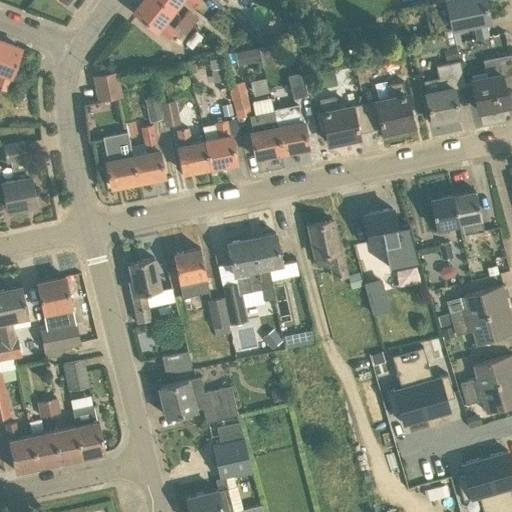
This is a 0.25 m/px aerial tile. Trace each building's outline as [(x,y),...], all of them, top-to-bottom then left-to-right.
[(143,0),(134,11),(169,39),(176,30),(165,20),(173,10),(160,0),(143,0)] [(160,0),(173,10),(180,0),(185,0),(195,8),(201,0),(160,0)] [(455,43),(452,28),(490,21),(485,0),(438,0),(424,3),(430,33),(420,35),(423,50),(455,43)] [(182,17),(193,26),(199,18),(188,9),(182,17)] [(182,17),(176,24),(187,33),(193,26),(182,17)] [(0,87),(6,90),(20,53),(22,48),(0,39),(0,72),(1,73),(0,75),(0,87)] [(264,66),(276,63),(272,46),(259,48),(264,66)] [(456,46),(444,49),(446,61),(458,59),(456,46)] [(238,66),(250,63),(247,50),(235,52),(238,66)] [(508,104),(504,82),(511,80),(511,57),(511,54),(484,59),(488,75),(472,78),(480,111),(508,104)] [(189,74),(197,72),(194,59),(186,61),(189,74)] [(189,74),(186,61),(177,63),(181,76),(189,74)] [(432,121),(460,115),(454,87),(465,85),(460,61),(437,66),(439,77),(442,89),(427,93),(426,93),(432,121)] [(302,70),(287,74),(293,100),(308,96),(302,70)] [(118,71),(115,72),(94,76),(98,101),(123,96),(118,71)] [(265,75),(247,79),(251,99),(270,95),(265,75)] [(243,81),(228,84),(236,118),(251,114),(243,81)] [(413,125),(406,93),(403,81),(388,84),(391,97),(362,103),(369,130),(382,127),(383,131),(413,125)] [(369,130),(362,103),(340,108),(337,95),(321,99),(324,113),(322,113),(329,143),(360,136),(359,132),(369,130)] [(158,96),(145,99),(150,122),(163,119),(158,96)] [(283,152),(276,114),(275,115),(274,110),(271,98),(252,102),(255,114),(250,115),(253,131),(251,131),(256,157),(283,152)] [(176,100),(160,103),(165,126),(180,123),(176,100)] [(309,147),(304,121),(302,122),(298,104),(274,108),(274,110),(275,115),(276,114),(283,152),(309,147)] [(136,120),(126,122),(128,135),(138,133),(136,120)] [(210,167),(236,162),(231,135),(230,136),(226,120),(216,122),(219,137),(204,140),(210,167)] [(165,176),(159,149),(158,150),(153,124),(142,127),(145,144),(131,147),(138,181),(165,176)] [(210,167),(204,140),(191,143),(188,127),(177,129),(181,145),(179,145),(184,172),(210,167)] [(131,147),(130,140),(126,138),(118,139),(116,144),(114,134),(103,136),(112,187),(138,181),(131,147)] [(37,204),(25,145),(24,141),(5,145),(8,162),(12,161),(16,179),(3,182),(4,186),(8,209),(37,204)] [(476,190),(453,195),(459,222),(462,234),(484,229),(476,190)] [(459,222),(453,195),(431,199),(437,232),(447,230),(446,225),(459,222)] [(393,207),(374,211),(366,213),(371,237),(373,246),(389,242),(394,264),(407,261),(402,238),(400,239),(393,207)] [(334,220),(309,225),(317,266),(330,263),(333,277),(349,274),(344,250),(341,250),(334,220)] [(275,232),(252,237),(262,287),(265,301),(275,299),(272,285),(268,266),(282,263),(275,232)] [(262,287),(252,237),(228,242),(234,273),(236,282),(240,281),(242,291),(251,289),(262,287)] [(450,243),(440,245),(443,260),(453,258),(450,243)] [(210,291),(202,252),(201,247),(174,253),(182,294),(182,297),(210,291)] [(154,257),(129,262),(132,279),(129,279),(139,322),(150,320),(145,291),(161,288),(154,257)] [(496,266),(487,268),(489,276),(498,273),(496,266)] [(65,276),(38,282),(44,313),(47,327),(41,329),(45,350),(80,342),(65,276)] [(381,279),(364,284),(372,313),(389,308),(381,279)] [(222,285),(225,296),(230,324),(248,320),(242,291),(240,281),(236,282),(222,285)] [(453,323),(509,308),(502,284),(462,295),(466,308),(450,312),(453,323)] [(27,309),(23,290),(22,285),(0,289),(0,335),(1,341),(0,340),(0,368),(0,370),(8,368),(7,359),(23,356),(19,337),(17,338),(15,328),(30,325),(29,316),(27,309)] [(215,336),(231,332),(230,324),(225,296),(208,299),(215,336)] [(511,318),(509,308),(453,323),(456,334),(473,329),(476,342),(492,338),(511,332),(511,318)] [(453,323),(450,312),(438,316),(441,327),(453,323)] [(452,326),(442,329),(444,339),(455,336),(452,326)] [(282,340),(274,329),(264,336),(272,348),(282,340)] [(284,336),(287,348),(314,342),(311,330),(284,336)] [(408,350),(427,417),(450,410),(447,398),(455,396),(448,373),(433,378),(424,346),(408,350)] [(188,350),(162,355),(166,375),(192,369),(188,350)] [(404,423),(427,417),(408,350),(393,355),(402,386),(386,391),(393,414),(400,411),(404,423)] [(371,355),(373,365),(384,361),(382,352),(371,355)] [(511,379),(511,353),(473,364),(477,378),(460,383),(463,394),(511,379)] [(84,359),(63,363),(68,388),(89,384),(84,359)] [(2,370),(0,370),(0,416),(11,415),(2,370)] [(230,383),(204,390),(201,376),(159,386),(166,415),(203,407),(206,419),(237,412),(230,383)] [(511,379),(463,394),(466,405),(484,400),(487,411),(511,404),(511,379)] [(271,403),(284,400),(281,388),(268,391),(271,403)] [(48,399),(51,414),(61,412),(58,397),(48,399)] [(48,399),(37,401),(40,417),(51,414),(48,399)] [(106,451),(95,403),(73,408),(76,425),(83,456),(106,451)] [(54,429),(60,461),(83,456),(76,425),(73,408),(72,409),(75,425),(54,429)] [(469,427),(482,423),(479,413),(466,417),(469,427)] [(239,421),(217,427),(220,443),(212,445),(220,477),(251,470),(239,421)] [(31,434),(20,437),(16,422),(5,424),(10,447),(15,470),(38,465),(31,434)] [(31,434),(38,465),(60,461),(54,429),(31,434)] [(485,456),(500,511),(511,511),(511,492),(510,487),(511,486),(511,461),(511,462),(508,450),(485,456)] [(483,511),(500,511),(485,456),(461,463),(465,475),(457,477),(464,500),(479,495),(483,511)] [(229,511),(234,511),(228,487),(210,491),(187,497),(190,511),(229,511)]
